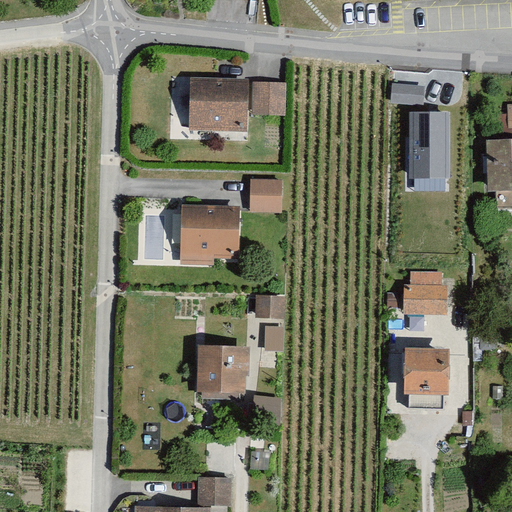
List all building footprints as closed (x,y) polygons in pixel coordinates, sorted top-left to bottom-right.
[(243,92),(185,91),(185,144),(243,144),(243,92)] [(280,94),(250,94),(250,125),(280,125),(280,94)] [(449,113),(410,113),(411,178),(449,178),(449,113)] [(511,154),(482,155),(483,205),(511,204),(511,154)] [(280,192),(246,191),(246,220),(280,220),(280,192)] [(236,220),(176,218),(174,275),(210,276),(210,269),(235,270),(236,220)] [(406,295),(400,295),(399,323),(443,325),(444,297),(438,297),(439,281),(407,279),(406,295)] [(278,305),(252,304),(251,330),(277,330),(278,305)] [(278,335),(261,335),(261,355),(278,355),(278,335)] [(244,345),(192,345),(192,392),(198,392),(198,400),(233,400),(233,392),(244,392),(244,345)] [(443,409),(443,361),(399,361),(399,409),(443,409)] [(277,400),(249,400),(249,422),(277,422),(277,400)] [(225,480),(195,480),(195,510),(210,510),(225,510),(225,480)]
